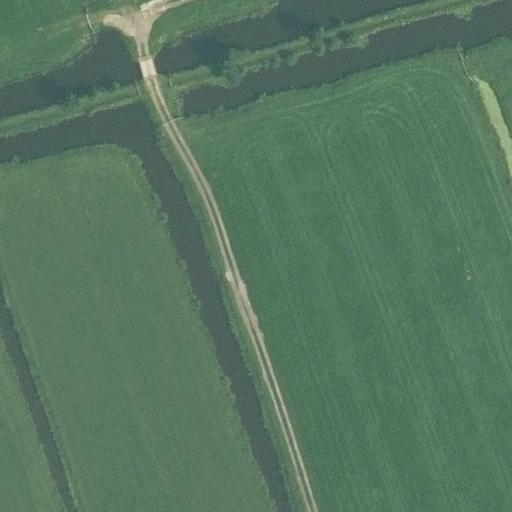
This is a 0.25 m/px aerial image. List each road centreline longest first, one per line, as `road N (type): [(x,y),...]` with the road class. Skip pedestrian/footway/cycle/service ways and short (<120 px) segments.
road 1 (track): [(263,314),(227,192),(168,122),(142,53),(146,11),(178,0)]
road 2 (track): [(511,67),(213,142),(189,140)]
